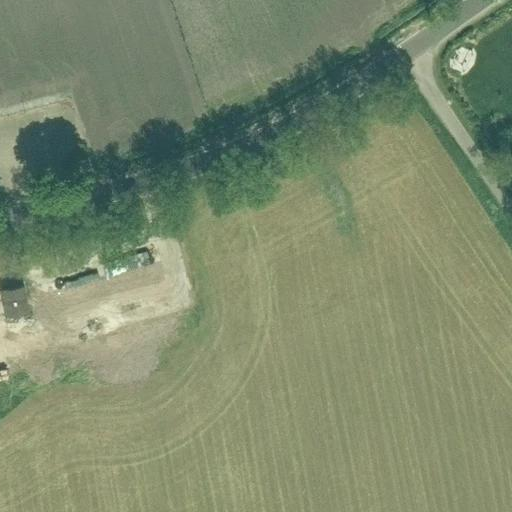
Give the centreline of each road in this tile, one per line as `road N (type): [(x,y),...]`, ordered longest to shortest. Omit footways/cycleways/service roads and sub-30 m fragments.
road 1 (unclassified): [(0,221),(209,159),(322,105),(402,51)]
road 2 (unclassified): [(511,204),(402,51)]
